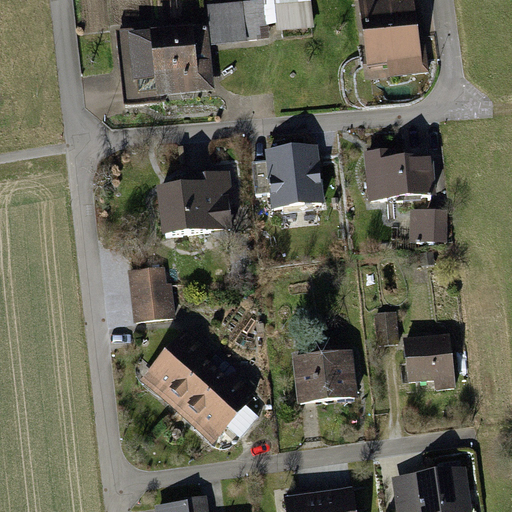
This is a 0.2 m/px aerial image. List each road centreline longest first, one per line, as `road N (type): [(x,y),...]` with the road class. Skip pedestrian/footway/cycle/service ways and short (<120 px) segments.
road 1 (residential): [(77,150),(459,111)]
road 2 (residential): [(116,482),(472,440)]
road 3 (residential): [(116,482),(77,150)]
road 4 (residential): [(77,150),(62,0)]
